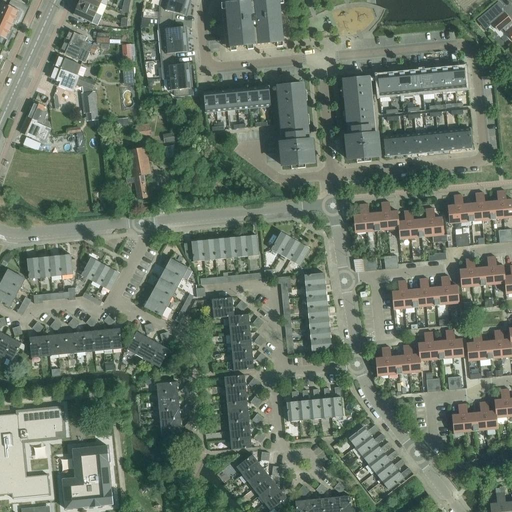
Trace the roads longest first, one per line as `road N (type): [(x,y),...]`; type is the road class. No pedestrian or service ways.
road 1 (residential): [(333,179),(485,161),(475,52),(464,45),(326,60)]
road 2 (residential): [(207,0),(205,71),(326,60)]
road 3 (residential): [(332,204),(144,224)]
road 4 (residential): [(415,454),(432,440),(430,400),(511,381)]
road 5 (residential): [(273,374),(279,362),(270,287),(214,292)]
road 6 (residential): [(144,224),(0,231)]
road 7 (residential): [(374,276),(439,271),(465,253),(511,248)]
road 8 (tertiary): [(0,127),(57,0)]
road 9 (residential): [(0,309),(26,324),(35,312),(113,304)]
